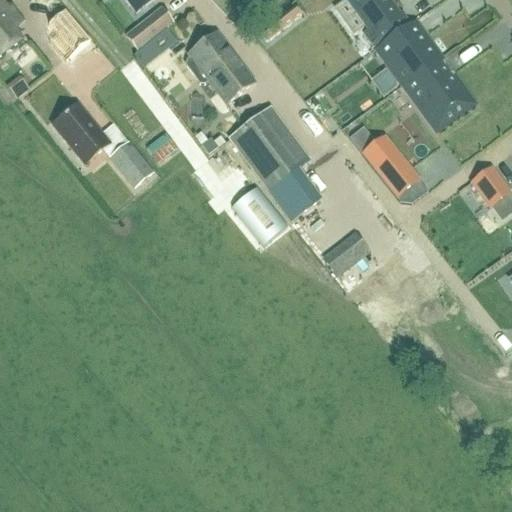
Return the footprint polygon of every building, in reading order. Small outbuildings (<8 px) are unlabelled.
[(37,19),(54,5),(50,0),(23,0),(23,1),(37,19)] [(121,0),(134,17),(157,0),(121,0)] [(397,18),(383,0),(343,0),(367,33),(362,36),(375,54),(410,29),(400,16),(397,18)] [(426,0),(446,21),(470,0),(469,0),(426,0)] [(5,12),(0,5),(0,58),(19,44),(11,34),(23,26),(9,8),(5,12)] [(264,45),(301,18),(295,10),(258,37),(264,45)] [(137,56),(173,27),(160,11),(125,40),(137,56)] [(67,67),(92,46),(66,15),(50,29),(59,39),(50,46),(67,67)] [(440,62),(414,26),(410,29),(376,54),(402,90),(440,62)] [(488,31),(455,55),(474,81),(507,57),(488,31)] [(253,87),(215,37),(187,59),(189,61),(186,63),(185,69),(199,88),(204,88),(208,86),(225,108),(253,87)] [(132,60),(143,73),(159,61),(148,47),(132,60)] [(474,108),(440,62),(402,90),(436,136),(474,108)] [(511,75),(502,64),(478,86),(499,110),(511,99),(500,87),(511,76),(511,75)] [(511,106),(501,116),(511,128),(511,106)] [(83,169),(109,149),(77,109),(51,129),(83,169)] [(269,112),(230,142),(230,143),(268,194),(292,225),(319,204),(295,173),(307,164),(269,112)] [(375,148),(361,159),(395,203),(418,185),(383,141),(375,148)] [(207,159),(216,152),(209,142),(200,149),(207,159)] [(133,194),(153,178),(128,147),(107,162),(133,194)] [(509,198),(490,173),(472,187),(490,212),(509,198)] [(315,260),(328,284),(364,264),(351,240),(315,260)]
